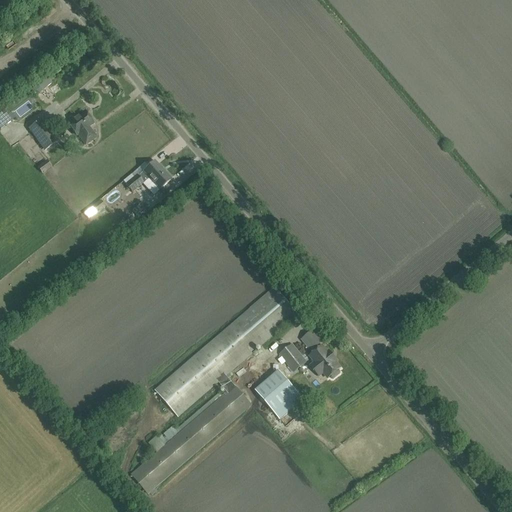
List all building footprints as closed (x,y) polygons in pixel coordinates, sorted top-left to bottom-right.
[(33,87),(39,94),(45,88),(39,81),(33,87)] [(93,124),(85,112),(68,125),(76,136),(78,135),(85,145),(96,138),(90,130),(88,128),(93,124)] [(29,129),(45,151),(57,142),(41,120),(29,129)] [(47,161),(37,168),(42,175),(52,167),(47,161)] [(159,190),(171,179),(154,161),(138,177),(137,175),(125,185),(132,193),(148,179),(159,190)] [(118,187),(103,195),(110,206),(125,199),(118,187)] [(97,212),(105,206),(100,200),(92,206),(97,212)] [(139,205),(132,211),(137,218),(138,217),(139,219),(145,214),(144,213),(144,212),(139,205)] [(225,376),(297,314),(275,289),(155,391),(178,417),(218,382),(227,393),(132,475),(147,494),(251,406),(234,387),(225,376)] [(329,352),(327,354),(321,347),(319,345),(322,342),(322,341),(326,338),(317,327),(301,340),(311,352),(311,351),(313,354),(310,356),(315,363),(311,367),(318,376),(323,373),(328,379),(330,377),(331,379),(333,379),(339,374),(339,372),(338,371),(340,369),(335,363),(337,361),(329,352)] [(293,373),(306,363),(292,344),(279,355),(293,373)] [(279,371),(254,391),(279,421),(304,401),(279,371)] [(174,424),(152,443),(157,449),(179,430),(174,424)]
